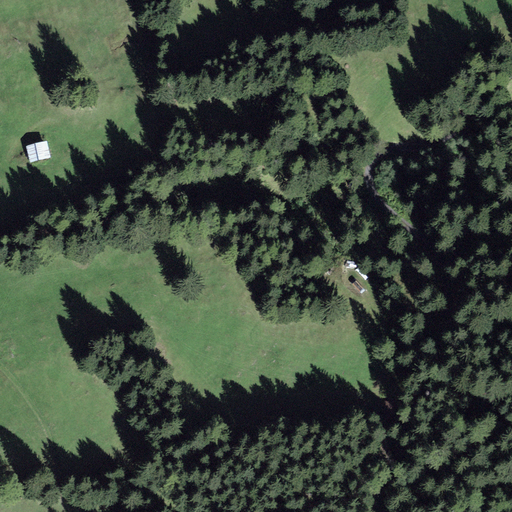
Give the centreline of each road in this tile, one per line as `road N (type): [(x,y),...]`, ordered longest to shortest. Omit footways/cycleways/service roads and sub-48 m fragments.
road 1 (track): [(369,511),(435,362),(445,274),(428,242),(371,193),(367,172),(389,150),(462,127),(511,72)]
road 2 (track): [(0,366),(44,423),(67,511)]
